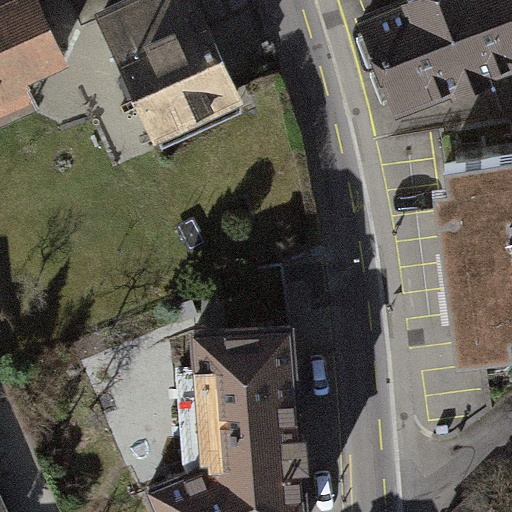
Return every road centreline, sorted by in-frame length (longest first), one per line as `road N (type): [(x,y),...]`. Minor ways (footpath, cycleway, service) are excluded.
road 1 (tertiary): [(289,0),(345,205),(377,495)]
road 2 (residential): [(377,495),(511,415)]
